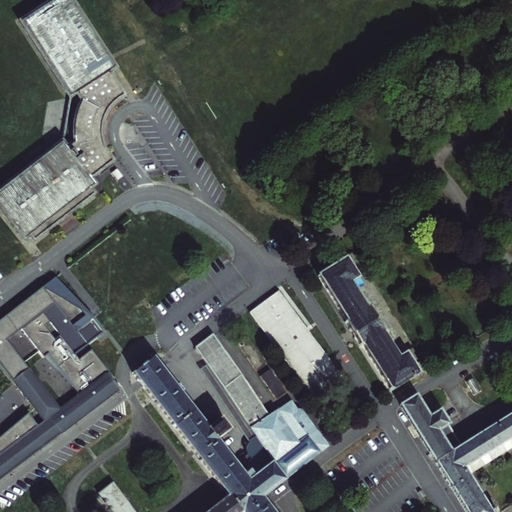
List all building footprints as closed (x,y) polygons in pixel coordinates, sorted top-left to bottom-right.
[(0,195),(0,210),(24,242),(28,238),(32,243),(92,196),(88,191),(94,187),(90,182),(108,168),(106,164),(104,160),(102,156),(101,152),(100,148),(100,144),(100,140),(100,135),(100,129),(102,122),(103,115),(106,108),(109,102),(113,96),(118,91),(123,86),(112,69),(117,66),(109,55),(72,0),(54,0),(20,23),(67,93),(70,98),(75,94),(79,100),(77,106),(75,111),(74,117),(73,123),(72,129),(72,135),(72,141),(72,146),(66,151),(62,147),(0,195)] [(70,98),(62,147),(66,151),(72,146),(72,141),(72,135),(72,129),(73,123),(74,117),(75,111),(77,106),(79,100),(75,94),(70,98)] [(346,258),(314,279),(326,297),(329,302),(343,325),(341,326),(357,350),(359,349),(388,394),(420,373),(407,353),(403,355),(395,343),(358,284),(355,280),(359,277),(346,258)] [(132,309),(140,303),(122,278),(115,283),(132,309)] [(270,511),(260,499),(326,448),(301,414),(299,413),(298,412),(296,412),(295,412),(289,406),(269,422),(226,360),(209,337),(192,350),(204,367),(259,441),(252,446),(250,448),(247,458),(251,464),(239,473),(216,442),(228,432),(219,421),(207,430),(152,360),(131,376),(226,501),(210,511),(129,511),(110,486),(96,497),(107,511),(0,511),(0,481),(119,391),(90,355),(78,364),(73,358),(102,337),(90,321),(86,325),(52,281),(39,291),(0,321),(0,369),(41,424),(35,429),(25,416),(16,424),(19,428),(0,441),(0,511),(270,511)] [(280,293),(251,313),(310,403),(340,383),(280,293)] [(234,342),(237,345),(246,339),(244,336),(234,342)] [(246,339),(237,345),(255,372),(264,366),(246,339)] [(259,441),(204,367),(198,372),(252,446),(259,441)] [(268,371),(258,377),(274,401),(284,395),(268,371)] [(487,511),(466,476),(462,470),(511,438),(511,411),(456,446),(436,414),(426,420),(413,400),(397,409),(415,437),(463,511),(495,511),(493,509),(487,511)] [(511,438),(462,470),(466,476),(511,447),(511,438)]
